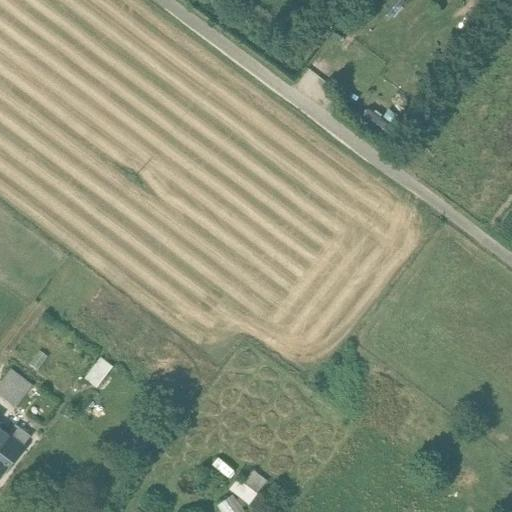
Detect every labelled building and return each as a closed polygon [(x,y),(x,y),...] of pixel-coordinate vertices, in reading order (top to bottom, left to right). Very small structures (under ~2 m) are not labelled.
[(97,367),(87,380),(96,388),(106,375),(97,367)] [(32,387),(10,371),(0,384),(0,395),(16,408),(32,387)] [(0,431),(0,477),(0,478),(22,449),(0,431)] [(256,495),(237,480),(229,490),(234,494),(241,499),(249,505),(256,495)] [(241,499),(234,494),(232,496),(241,509),(246,505),(241,499)] [(232,496),(217,507),(221,511),(243,511),(241,509),(232,496)]
